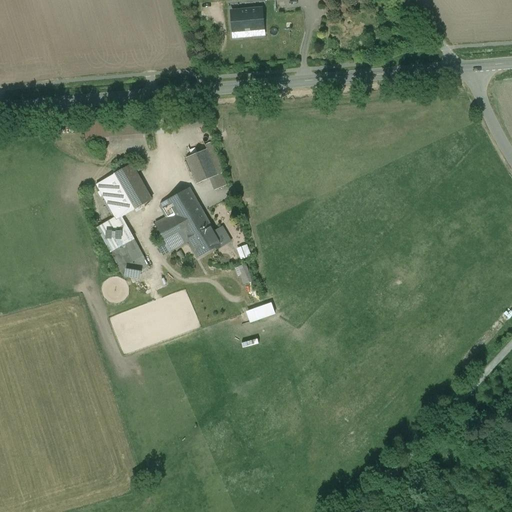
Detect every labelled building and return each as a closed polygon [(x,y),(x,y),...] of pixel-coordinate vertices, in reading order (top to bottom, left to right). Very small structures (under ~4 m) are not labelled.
[(262,9),(232,12),(234,38),(264,35),(262,9)] [(202,109),(164,115),(166,131),(204,125),(202,109)] [(133,118),(109,120),(111,141),(134,139),(133,118)] [(207,149),(186,158),(197,184),(218,175),(215,168),(220,166),(211,143),(205,145),(207,149)] [(131,165),(97,185),(117,220),(123,217),(134,210),(152,200),(131,165)] [(217,236),(190,189),(189,189),(167,201),(161,205),(164,210),(170,207),(174,214),(189,241),(199,257),(222,245),(217,236)] [(174,214),(156,224),(171,251),(189,241),(174,214)] [(117,220),(99,230),(110,252),(134,238),(123,217),(117,220)] [(230,240),(223,227),(218,230),(217,232),(219,235),(217,236),(222,245),(230,240)] [(134,238),(110,252),(122,274),(147,261),(134,238)] [(248,264),(237,268),(243,285),(255,280),(248,264)] [(272,302),(246,311),(250,323),(276,314),(272,302)]
